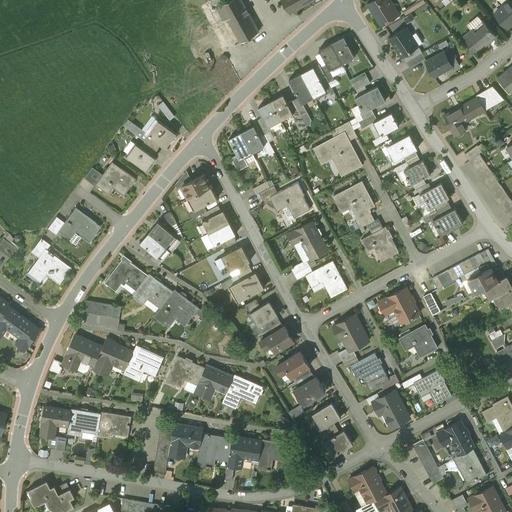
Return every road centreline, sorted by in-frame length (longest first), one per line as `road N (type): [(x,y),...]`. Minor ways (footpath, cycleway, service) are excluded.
road 1 (residential): [(12,458),(268,499),(385,447)]
road 2 (residential): [(199,137),(59,316)]
road 3 (residential): [(199,137),(306,327)]
road 4 (residential): [(491,229),(306,327)]
road 5 (residential): [(342,0),(199,137)]
road 6 (residential): [(385,447),(511,377)]
road 7 (residential): [(306,327),(385,447)]
road 8 (residential): [(491,229),(416,111)]
road 9 (residential): [(416,111),(347,0)]
